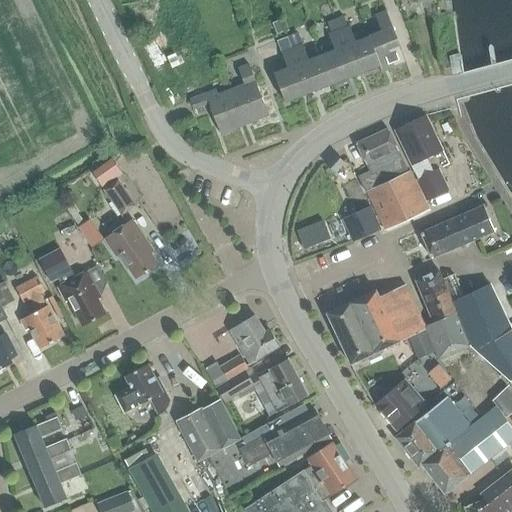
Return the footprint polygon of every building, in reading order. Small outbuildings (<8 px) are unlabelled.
[(378,67),(377,67),(380,73),(404,64),(385,13),(374,17),(380,33),(367,39),(378,67)] [(331,20),(335,31),(346,27),(342,15),(331,20)] [(325,22),(330,33),(335,31),(331,20),(325,22)] [(353,77),(377,67),(378,67),(367,39),(354,43),(348,27),(335,32),(353,77)] [(318,57),(329,86),(353,77),(335,32),(327,35),(333,51),(318,57)] [(283,103),(308,94),(290,49),(286,38),(287,38),(286,36),(275,41),(286,70),(272,75),(283,103)] [(308,94),(329,86),(318,57),(307,62),(301,46),(301,45),(290,49),(308,94)] [(243,87),(230,92),(243,126),(267,117),(248,66),(237,70),(243,87)] [(243,126),(230,92),(216,97),(215,92),(190,102),(193,110),(207,105),(219,136),(243,126)] [(410,168),(441,153),(423,117),(393,132),(410,168)] [(384,231),(427,211),(408,172),(398,178),(396,176),(405,171),(386,131),(356,145),(370,175),(360,180),(384,231)] [(334,153),(325,163),(334,172),(343,162),(334,153)] [(113,162),(93,177),(102,189),(122,174),(113,162)] [(425,202),(448,190),(437,169),(414,180),(425,202)] [(103,190),(120,216),(135,206),(118,180),(103,190)] [(370,206),(341,219),(352,242),(363,238),(380,230),(370,206)] [(431,260),(493,233),(482,207),(420,235),(431,260)] [(328,219),(301,231),(310,249),(337,237),(328,219)] [(135,280),(157,265),(149,255),(152,253),(131,222),(103,241),(115,258),(118,256),(135,280)] [(81,328),(104,316),(96,301),(99,299),(85,273),(74,279),(59,251),(38,262),(49,283),(56,280),(60,287),(57,289),(64,303),(67,301),(81,328)] [(437,361),(469,347),(441,281),(437,272),(414,283),(433,324),(423,328),(425,331),(437,361)] [(441,281),(469,347),(510,382),(511,381),(511,330),(510,332),(489,286),(463,298),(453,276),(441,281)] [(39,351),(62,338),(46,308),(45,308),(38,296),(44,293),(35,278),(14,289),(22,305),(29,301),(35,313),(19,321),(25,333),(28,331),(39,351)] [(0,304),(1,307),(13,301),(4,282),(0,283),(0,304)] [(165,302),(152,305),(153,309),(181,303),(176,283),(162,286),(165,302)] [(425,331),(423,328),(404,287),(378,299),(375,293),(326,316),(349,366),(366,358),(368,363),(379,358),(377,353),(408,339),(418,360),(432,354),(422,332),(425,331)] [(3,335),(0,336),(0,320),(6,317),(0,305),(0,371),(10,366),(7,362),(15,358),(3,335)] [(248,365),(278,347),(268,332),(264,334),(254,317),(228,332),(248,365)] [(215,386),(246,369),(239,356),(219,367),(217,362),(205,369),(215,386)] [(258,380),(258,381),(252,384),(245,371),(215,387),(223,401),(246,389),(249,394),(255,390),(270,417),(287,407),(288,408),(306,397),(287,362),(268,372),(269,374),(258,380)] [(433,372),(446,388),(457,379),(445,363),(433,372)] [(124,379),(129,388),(113,396),(123,414),(138,406),(138,407),(149,401),(157,416),(164,412),(169,403),(164,394),(166,393),(159,379),(154,381),(147,367),(124,379)] [(404,382),(400,386),(374,408),(395,432),(424,406),(404,382)] [(511,389),(493,404),(496,407),(508,423),(511,419),(511,389)] [(196,463),(240,439),(218,398),(174,421),(196,463)] [(445,399),(394,439),(417,469),(420,466),(462,433),(468,428),(445,399)] [(303,406),(259,430),(241,440),(245,447),(238,451),(248,468),(272,455),(279,468),(329,441),(314,413),(308,417),(303,406)] [(511,441),(511,427),(496,407),(469,428),(468,428),(462,433),(485,463),(511,441)] [(13,436),(22,459),(44,450),(40,439),(61,431),(56,419),(35,428),(35,427),(13,436)] [(444,495),(485,463),(462,433),(420,466),(444,495)] [(65,441),(44,450),(22,459),(32,483),(54,474),(49,461),(69,453),(65,441)] [(310,467),(244,511),(243,511),(326,511),(321,503),(355,480),(331,445),(306,461),(310,467)] [(187,511),(155,453),(126,469),(150,511),(187,511)] [(75,465),(54,474),(32,483),(44,510),(65,501),(59,486),(80,477),(75,465)] [(485,502),(465,510),(465,511),(510,511),(511,511),(511,472),(480,496),(485,502)] [(97,503),(99,511),(134,511),(127,492),(97,503)]
